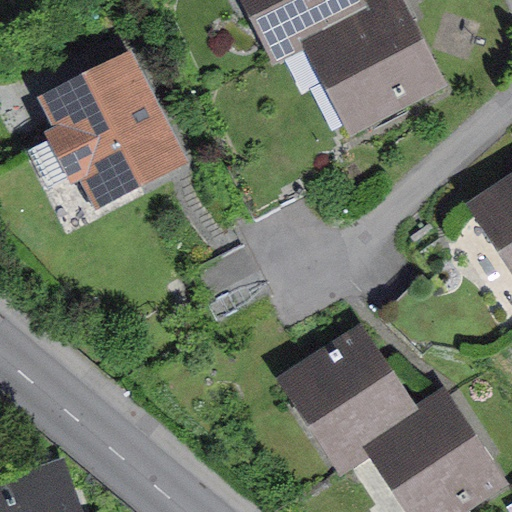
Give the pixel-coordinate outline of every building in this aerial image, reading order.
[(320,52),(375,6),(372,0),(250,0),(282,69),(320,52)] [(388,0),(375,6),(320,52),(360,141),(454,98),(409,0),(388,0)] [(99,218),(192,172),(139,67),(46,113),(99,218)] [(511,265),(511,202),(485,218),(511,265)] [(377,470),(417,434),(357,340),(276,391),(341,493),(377,470)] [(417,434),(377,470),(403,511),(491,511),(508,501),(451,412),(417,434)] [(84,511),(71,468),(0,488),(0,511),(84,511)]
